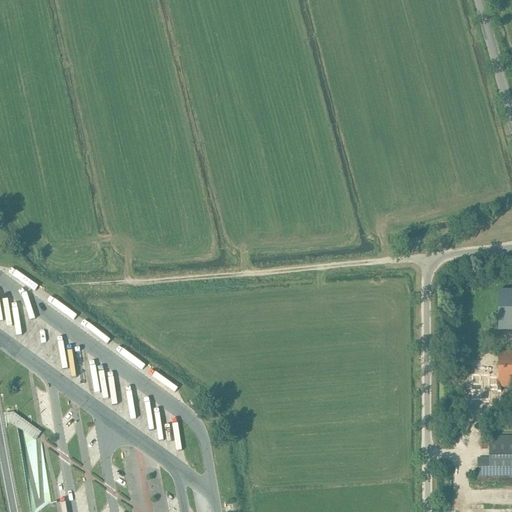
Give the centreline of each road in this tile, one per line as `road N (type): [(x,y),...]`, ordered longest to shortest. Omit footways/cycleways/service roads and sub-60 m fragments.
road 1 (unclassified): [(425,258),(78,286)]
road 2 (unclassified): [(428,511),(425,258)]
road 3 (unclassified): [(511,121),(479,0)]
